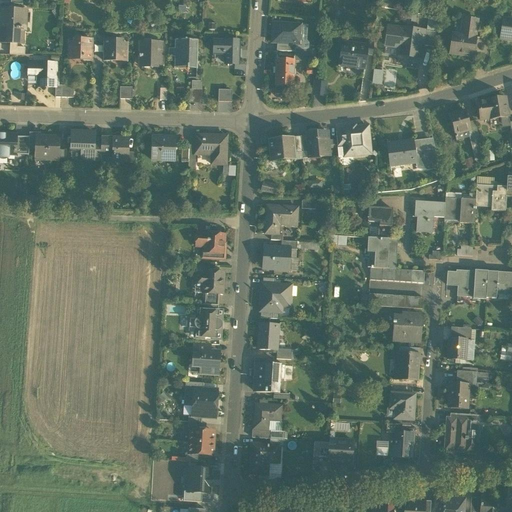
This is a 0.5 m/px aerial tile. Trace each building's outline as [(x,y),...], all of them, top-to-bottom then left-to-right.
[(0,43),(10,44),(17,45),(18,31),(26,31),(27,11),(0,10),(0,43)] [(428,32),(435,33),(437,18),(428,17),(426,32),(428,32)] [(449,55),(473,58),(476,38),(475,38),(477,21),(467,19),(465,37),(461,36),(452,35),(449,55)] [(500,39),(511,40),(511,21),(503,20),(500,39)] [(299,43),(300,26),(273,24),(271,44),(276,44),(289,45),(289,43),(299,44),(299,43)] [(307,26),(300,26),(299,43),(303,43),(303,50),(307,50),(309,50),(309,44),(306,41),(307,26)] [(397,54),(420,57),(422,46),(426,47),(428,32),(426,32),(400,29),(400,30),(388,28),(385,46),(398,48),(397,54)] [(484,41),(492,42),(494,29),(486,28),(484,41)] [(426,47),(433,48),(435,33),(428,32),(426,47)] [(83,61),(91,62),(92,40),(75,40),(75,43),(68,43),(68,54),(75,54),(74,58),(83,59),(83,61)] [(103,62),(112,62),(112,59),(120,60),(120,55),(127,55),(127,44),(121,44),(121,41),(104,41),(103,62)] [(174,69),(197,69),(197,41),(174,41),(174,49),(174,58),(174,69)] [(225,65),(238,65),(238,42),(214,42),(214,55),(225,55),(225,65)] [(289,45),(276,44),(276,52),(294,53),(294,50),(303,50),(303,43),(299,43),(299,44),(289,43),(289,45)] [(160,69),(161,69),(162,44),(139,44),(139,57),(138,57),(138,59),(141,59),(141,68),(152,69),(152,66),(160,67),(160,69)] [(339,67),(364,71),(366,55),(367,46),(352,44),(352,48),(342,46),(339,67)] [(9,56),(24,56),(25,49),(17,48),(10,48),(9,56)] [(294,62),(307,62),(307,50),(303,50),(294,50),(294,53),(294,58),(294,61),(294,62)] [(275,95),(286,95),(286,87),(293,88),(293,77),(294,77),(294,71),(293,71),(294,62),(294,61),(276,60),(276,69),(273,69),(273,74),(275,74),(275,95)] [(28,65),(28,77),(37,77),(37,87),(37,88),(55,89),(55,86),(56,64),(38,64),(38,65),(28,65)] [(27,87),(37,87),(37,77),(28,77),(27,87)] [(189,103),(202,103),(202,82),(192,81),(191,90),(189,90),(189,103)] [(326,83),(315,82),(313,96),(325,97),(326,83)] [(73,87),(61,87),(61,99),(73,99),(73,87)] [(119,100),(131,101),(132,89),(120,88),(119,100)] [(218,103),(231,103),(232,91),(218,91),(218,103)] [(487,101),(487,102),(489,119),(489,120),(500,118),(507,117),(505,99),(487,101)] [(480,121),(489,119),(487,102),(477,103),(480,121)] [(449,118),(454,136),(470,131),(468,123),(465,112),(460,113),(460,115),(449,118)] [(509,123),(507,117),(500,118),(502,129),(510,127),(509,123)] [(470,131),(472,136),(478,135),(474,121),(468,123),(470,131)] [(343,146),(344,158),(369,155),(368,144),(369,144),(368,127),(356,128),(354,130),(350,131),(348,129),(341,130),(342,134),(343,146)] [(472,136),(470,131),(454,136),(456,142),(470,138),(469,137),(472,136)] [(83,161),(93,161),(94,148),(94,134),(71,133),(71,151),(83,151),(83,161)] [(307,137),(309,153),(309,156),(319,155),(319,158),(328,157),(327,139),(328,139),(327,133),(307,135),(307,137)] [(0,158),(8,159),(8,156),(15,156),(16,138),(16,136),(8,136),(8,134),(3,134),(3,136),(0,136),(0,158)] [(470,138),(473,152),(481,150),(478,135),(472,136),(469,137),(470,138)] [(29,136),(29,138),(29,148),(35,148),(36,148),(36,140),(40,140),(40,136),(29,136)] [(223,166),(226,166),(227,137),(215,137),(215,139),(210,139),(210,137),(195,136),(195,146),(195,153),(214,154),(214,166),(223,166)] [(294,154),(301,154),(300,137),(290,138),(291,144),(293,144),(294,154)] [(307,137),(300,137),(301,154),(304,153),(309,153),(307,137)] [(28,156),(29,148),(29,138),(16,138),(15,156),(28,156)] [(47,160),(58,160),(58,151),(58,139),(44,138),(44,140),(40,140),(36,140),(36,148),(35,148),(35,158),(47,158),(47,160)] [(101,138),(100,148),(94,148),(93,161),(100,161),(100,152),(107,153),(108,140),(108,138),(101,138)] [(151,161),(174,162),(174,153),(177,150),(175,148),(175,139),(152,138),(151,147),(149,150),(151,152),(151,161)] [(267,141),(270,164),(271,164),(271,163),(292,160),(291,155),(294,154),(293,144),(291,144),(290,138),(289,138),(289,139),(269,141),(269,140),(267,141)] [(412,142),(414,154),(423,153),(433,152),(432,139),(412,142)] [(127,161),(127,153),(128,141),(108,140),(107,153),(113,153),(112,161),(127,161)] [(404,162),(404,165),(415,163),(414,154),(412,142),(401,143),(401,145),(388,147),(388,145),(386,145),(389,164),(404,162)] [(189,146),(188,151),(182,150),(181,163),(188,163),(188,160),(195,161),(195,153),(195,146),(189,146)] [(473,152),(475,161),(483,159),(481,150),(473,152)] [(433,152),(423,153),(425,168),(435,167),(433,152)] [(127,164),(136,163),(136,154),(127,153),(127,161),(127,164)] [(415,169),(425,168),(423,153),(414,154),(415,163),(415,169)] [(271,163),(271,164),(295,161),(294,154),(291,155),(292,160),(271,163)] [(464,161),(466,170),(474,168),(471,158),(464,161)] [(477,177),(476,186),(493,187),(494,179),(477,177)] [(263,182),(260,192),(275,195),(277,185),(263,182)] [(306,182),(306,190),(322,189),(322,182),(306,182)] [(295,186),(295,195),(305,195),(304,186),(295,186)] [(475,204),(491,205),(492,205),(492,194),(497,194),(497,187),(493,187),(476,186),(475,201),(475,204)] [(333,187),(334,195),(341,195),(340,187),(333,187)] [(506,188),(497,187),(497,194),(492,194),(492,205),(491,205),(491,211),(505,212),(505,198),(506,188)] [(474,225),(475,204),(475,201),(461,200),(461,201),(445,200),(445,204),(444,218),(459,219),(459,224),(474,225)] [(301,202),(301,209),(315,210),(315,203),(301,202)] [(433,218),(444,218),(445,204),(420,202),(420,205),(415,204),(414,212),(418,212),(417,218),(416,230),(432,231),(433,218)] [(271,235),(275,235),(276,225),(296,227),(297,209),(266,207),(264,235),(271,235)] [(378,229),(377,239),(391,240),(392,226),(391,226),(392,210),(368,208),(367,220),(379,221),(379,225),(378,225),(378,229)] [(370,228),(369,239),(377,239),(378,229),(370,228)] [(320,229),(314,237),(320,242),(326,233),(320,229)] [(219,255),(223,255),(223,244),(224,235),(219,235),(219,232),(207,232),(207,235),(196,235),(195,246),(204,246),(204,252),(211,253),(211,254),(218,254),(218,255),(219,255)] [(330,236),(330,245),(346,246),(347,237),(330,236)] [(396,240),(391,240),(377,239),(369,239),(368,238),(368,250),(377,251),(376,269),(382,269),(388,270),(394,270),(395,270),(396,240)] [(290,250),(296,251),(297,243),(282,241),(281,242),(281,249),(290,249),(290,250)] [(319,245),(297,243),(296,251),(319,252),(319,245)] [(457,250),(456,256),(471,257),(472,247),(461,246),(460,250),(457,250)] [(274,267),(288,268),(289,268),(289,259),(290,250),(290,249),(281,249),(264,248),(263,261),(262,270),(273,270),(274,267)] [(203,260),(218,261),(219,255),(218,255),(218,254),(211,254),(211,253),(204,252),(203,260)] [(428,255),(428,260),(441,261),(442,253),(432,252),(432,256),(428,255)] [(295,259),(289,259),(289,268),(288,268),(288,271),(297,272),(298,260),(295,259)] [(485,300),(485,299),(487,275),(487,272),(474,271),(474,273),(459,272),(459,274),(458,286),(457,295),(473,296),(473,299),(485,300)] [(218,295),(222,296),(223,289),(220,289),(221,280),(223,280),(224,273),(204,272),(204,275),(196,274),(195,286),(197,286),(197,287),(199,287),(199,286),(203,286),(203,294),(208,295),(218,295)] [(446,286),(458,286),(459,274),(447,274),(446,286)] [(511,276),(487,275),(485,299),(496,299),(496,293),(511,293),(511,276)] [(278,313),(281,314),(281,307),(282,297),(290,297),(290,287),(274,286),(262,285),(261,285),(260,312),(278,313)] [(204,301),(204,305),(218,306),(218,295),(208,295),(208,297),(205,298),(204,301)] [(359,306),(368,307),(368,296),(360,295),(359,306)] [(282,297),(281,307),(289,308),(290,297),(282,297)] [(217,315),(218,306),(204,305),(201,305),(198,305),(197,311),(206,312),(206,315),(217,316),(217,315)] [(195,338),(220,340),(221,315),(217,315),(217,316),(206,315),(206,312),(197,311),(196,319),(191,318),(190,330),(195,330),(195,338)] [(393,325),(393,324),(401,324),(402,315),(393,314),(393,325)] [(402,315),(401,324),(393,324),(393,325),(393,341),(418,343),(419,326),(421,326),(421,316),(403,315),(402,315)] [(478,317),(472,322),(477,327),(483,322),(478,317)] [(277,352),(278,351),(279,326),(259,324),(257,351),(277,352)] [(466,342),(470,342),(471,329),(457,328),(456,340),(466,341),(466,342)] [(447,360),(465,361),(466,342),(466,341),(456,340),(450,340),(449,340),(447,360)] [(466,342),(465,361),(473,362),(474,342),(470,342),(466,342)] [(193,353),(204,354),(205,352),(209,352),(210,345),(194,344),(193,353)] [(276,360),(291,361),(291,352),(278,351),(277,352),(276,360)] [(200,375),(217,376),(219,353),(209,352),(205,352),(204,354),(193,353),(192,367),(200,367),(200,375)] [(392,381),(417,382),(418,356),(398,354),(394,354),(393,360),(398,361),(396,380),(392,379),(392,381)] [(255,393),(275,394),(275,379),(281,380),(284,380),(284,366),(266,365),(257,365),(255,393)] [(468,388),(471,388),(472,372),(457,372),(456,381),(462,381),(462,386),(468,387),(468,388)] [(183,407),(192,407),(193,399),(202,390),(203,390),(203,384),(185,383),(183,407)] [(448,407),(467,408),(467,399),(468,388),(468,387),(462,386),(450,385),(448,407)] [(475,400),(476,388),(471,388),(468,388),(467,399),(475,400)] [(201,418),(215,419),(216,391),(203,390),(202,390),(193,399),(192,407),(192,417),(201,418)] [(163,393),(158,397),(163,403),(168,399),(163,393)] [(411,420),(413,420),(414,396),(391,394),(390,405),(395,405),(394,419),(411,420)] [(254,404),(252,430),(270,431),(270,432),(279,433),(279,422),(281,422),(282,406),(254,404)] [(318,406),(318,416),(326,416),(326,406),(318,406)] [(192,407),(183,407),(183,416),(188,417),(192,417),(192,407)] [(470,422),(475,422),(476,416),(450,414),(449,420),(470,421),(470,422)] [(445,450),(473,452),(475,432),(469,432),(470,422),(470,421),(449,420),(448,420),(445,450)] [(478,422),(475,422),(470,422),(469,432),(475,432),(477,432),(478,422)] [(200,431),(201,424),(188,423),(187,431),(190,431),(200,431)] [(401,434),(402,426),(394,425),(386,425),(386,433),(391,434),(391,433),(401,434)] [(252,438),(270,440),(270,432),(270,431),(252,430),(252,438)] [(190,431),(189,443),(213,444),(214,438),(213,438),(213,432),(200,431),(190,431)] [(286,433),(279,433),(270,432),(270,440),(283,440),(286,441),(286,433)] [(390,458),(412,459),(414,435),(401,434),(391,433),(391,434),(391,444),(390,458)] [(334,448),(328,448),(328,458),(327,464),(351,465),(352,441),(335,440),(334,448)] [(313,457),(328,458),(328,448),(328,443),(314,442),(313,457)] [(213,450),(213,444),(189,443),(188,454),(188,455),(198,455),(211,456),(212,450),(213,450)] [(375,457),(390,458),(391,444),(376,443),(375,457)] [(249,474),(267,475),(267,474),(268,463),(268,458),(278,459),(279,447),(279,446),(269,446),(251,445),(251,446),(253,446),(252,456),(251,456),(249,474)] [(185,462),(198,463),(198,455),(188,455),(188,454),(186,454),(186,458),(185,462)] [(268,463),(267,474),(281,475),(282,464),(278,464),(268,463)] [(210,470),(189,469),(188,492),(188,493),(202,494),(209,494),(209,487),(211,487),(211,478),(210,478),(210,470)] [(481,511),(511,511),(511,502),(511,496),(511,489),(501,489),(501,500),(488,500),(488,499),(482,499),(481,507),(482,507),(481,511)] [(184,492),(183,502),(201,503),(202,494),(188,493),(188,492),(184,492)] [(463,511),(465,499),(437,498),(435,511),(463,511)] [(470,511),(477,511),(478,507),(481,507),(482,499),(471,498),(470,511)] [(423,511),(424,502),(417,502),(417,500),(411,500),(411,502),(405,501),(405,505),(404,511),(423,511)] [(391,511),(392,507),(392,505),(389,501),(385,501),(381,504),(381,507),(372,506),(371,511),(391,511)]
